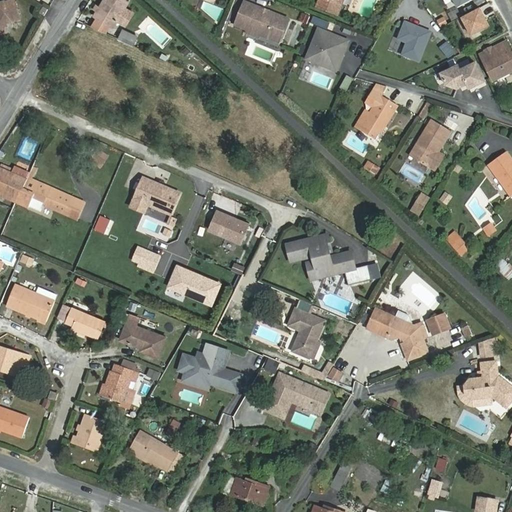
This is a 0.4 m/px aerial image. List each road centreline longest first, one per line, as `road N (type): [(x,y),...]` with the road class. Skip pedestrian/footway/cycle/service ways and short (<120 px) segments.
road 1 (unknown): [(178,511),(260,355)]
road 2 (residential): [(0,461),(142,511)]
